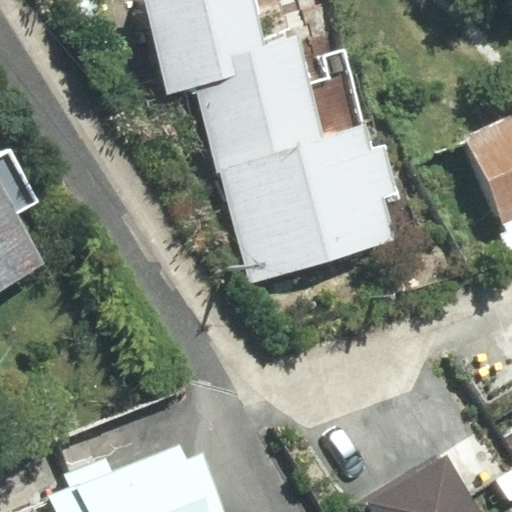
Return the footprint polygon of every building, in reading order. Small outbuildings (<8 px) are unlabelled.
[(297,28),(264,37),(253,0),(145,0),(171,92),(199,84),(253,278),(393,239),(383,203),(401,198),(386,144),(369,149),(343,52),(306,62),(297,28)] [(511,237),(511,118),(467,139),(511,237)] [(0,153),(0,292),(50,265),(20,213),(41,202),(10,148),(0,153)] [(222,511),(201,456),(186,462),(179,444),(110,471),(105,458),(65,474),(70,488),(49,496),(55,511),(222,511)] [(480,511),(447,457),(369,504),(373,511),(480,511)]
